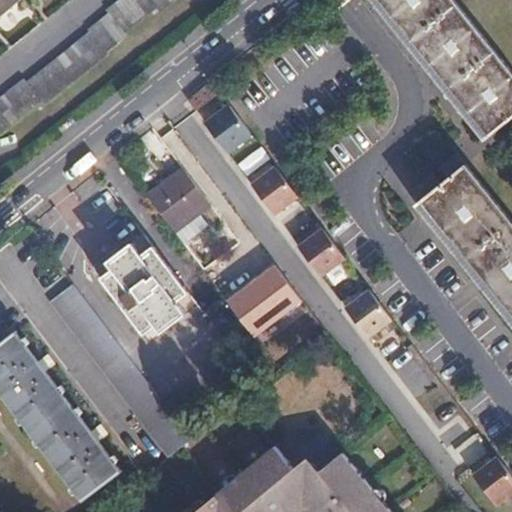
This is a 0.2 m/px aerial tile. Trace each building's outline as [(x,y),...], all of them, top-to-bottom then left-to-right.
[(25,83),(21,79),(0,96),(0,134),(40,102),(43,106),(105,56),(102,54),(125,36),(122,33),(153,9),(157,14),(173,0),(117,0),(103,12),(105,14),(84,30),(86,33),(25,83)] [(0,0),(0,16),(17,0),(0,0)] [(511,116),(511,72),(453,0),(369,0),(484,140),(511,116)] [(236,96),(205,118),(230,152),(261,130),(236,96)] [(277,215),(306,194),(282,160),(253,181),(277,215)] [(511,224),(463,165),(414,204),(511,325),(511,224)] [(173,178),(149,195),(174,228),(210,201),(185,167),(172,176),(173,178)] [(323,277),(354,253),(328,220),(297,244),(323,277)] [(186,288),(141,232),(95,269),(142,330),(155,321),(160,327),(184,309),(175,296),(186,288)] [(378,283),(345,305),(368,338),(401,315),(378,283)] [(191,438),(76,287),(57,302),(171,454),(191,438)] [(193,310),(164,331),(194,371),(223,349),(193,310)] [(0,383),(85,496),(120,468),(15,330),(0,342),(0,383)] [(395,511),(344,450),(321,468),(294,468),(276,443),(192,511),(291,511),(292,508),(317,509),(316,511),(395,511)] [(511,459),(505,450),(473,473),(497,505),(511,494),(511,459)]
